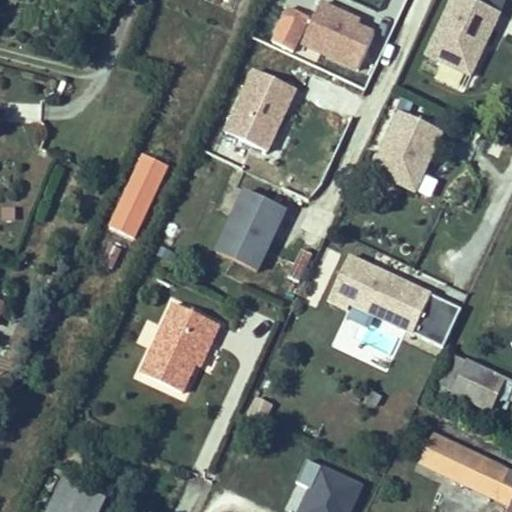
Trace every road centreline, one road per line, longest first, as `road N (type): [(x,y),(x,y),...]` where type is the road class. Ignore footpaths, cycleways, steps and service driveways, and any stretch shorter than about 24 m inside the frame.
road 1 (unknown): [(415,0),(311,213)]
road 2 (unknown): [(141,0),(112,71),(0,63)]
